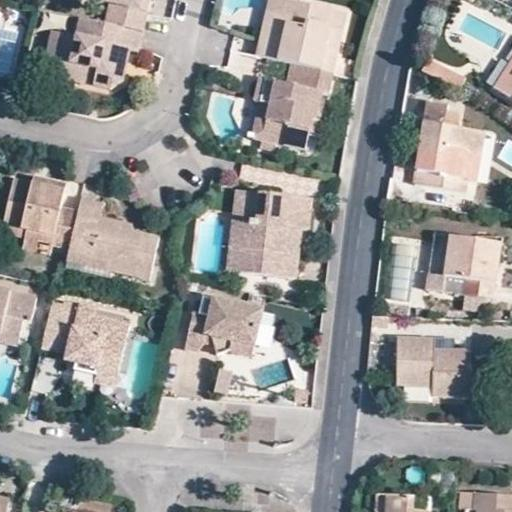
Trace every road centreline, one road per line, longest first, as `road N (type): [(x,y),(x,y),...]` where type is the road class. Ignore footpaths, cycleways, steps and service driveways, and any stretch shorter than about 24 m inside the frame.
road 1 (residential): [(405,0),(367,177),(336,437)]
road 2 (residential): [(198,0),(173,106),(141,128),(118,141),(0,115)]
road 3 (residential): [(336,437),(511,448)]
road 4 (residential): [(170,464),(0,438)]
road 5 (residential): [(331,472),(170,464)]
